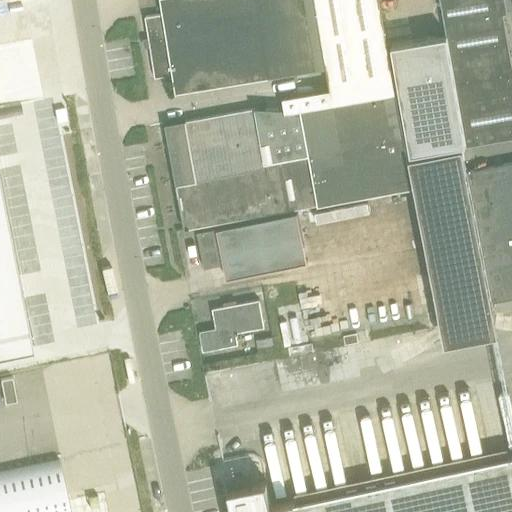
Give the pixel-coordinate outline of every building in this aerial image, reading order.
[(256,0),(161,0),(164,14),(146,17),(156,78),(175,75),(178,93),(270,77),(256,0)] [(285,108),(256,108),(168,124),(187,229),(414,186),(409,157),(397,91),(381,0),(256,0),(270,77),(320,69),(328,67),(331,88),(282,97),(285,108)] [(511,6),(511,0),(442,0),(467,145),(511,137),(511,49),(506,12),(510,12),(510,7),(511,6)] [(493,301),(468,171),(466,171),(462,147),(410,157),(442,319),(495,309),(493,301)] [(511,297),(511,162),(468,171),(493,301),(511,297)] [(0,352),(32,347),(28,326),(29,326),(29,324),(27,324),(0,184),(0,352)] [(228,277),(309,261),(299,212),(199,232),(206,268),(226,264),(228,277)] [(204,350),(220,347),(239,344),(237,332),(265,326),(260,299),(213,308),(217,329),(200,332),(204,350)] [(346,344),(360,341),(359,333),(345,335),(346,344)] [(272,335),(255,338),(257,349),(274,346),(272,335)] [(511,511),(511,455),(509,456),(388,482),(373,485),(272,506),(270,497),(266,479),(251,483),(249,475),(227,480),(233,511),(511,511)] [(70,511),(60,458),(0,470),(0,511),(70,511)]
